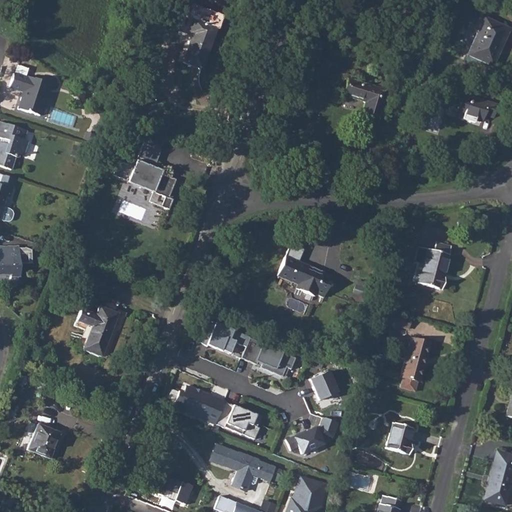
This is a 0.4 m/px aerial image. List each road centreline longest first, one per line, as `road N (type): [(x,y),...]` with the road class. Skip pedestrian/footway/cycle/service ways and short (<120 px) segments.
road 1 (residential): [(511,229),(437,511)]
road 2 (residential): [(496,183),(404,201),(221,196)]
road 3 (residential): [(221,196),(292,0)]
road 4 (residential): [(162,352),(221,196)]
road 5 (residential): [(106,498),(162,352)]
road 6 (residential): [(162,352),(290,404)]
